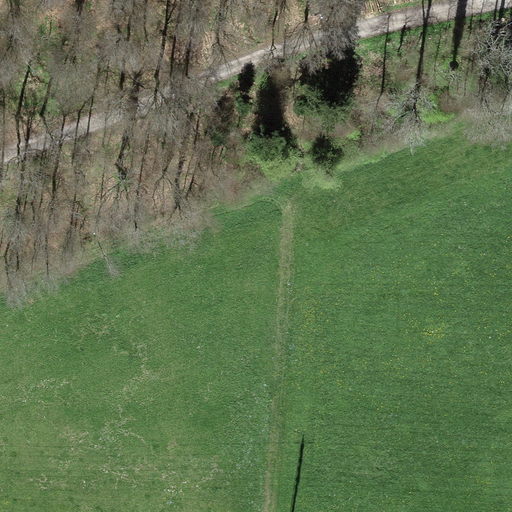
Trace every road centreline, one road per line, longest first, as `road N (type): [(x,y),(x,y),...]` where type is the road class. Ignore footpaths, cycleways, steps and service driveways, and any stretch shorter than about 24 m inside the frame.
road 1 (track): [(492,0),(281,50),(0,138)]
road 2 (track): [(266,511),(280,279)]
